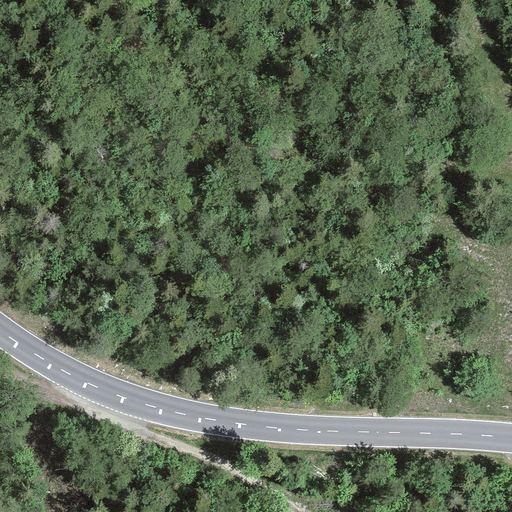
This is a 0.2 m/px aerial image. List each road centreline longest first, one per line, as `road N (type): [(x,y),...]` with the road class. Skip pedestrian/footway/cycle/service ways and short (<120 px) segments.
road 1 (secondary): [(511,438),(284,428),(165,410),(97,387),(0,330)]
road 2 (track): [(300,511),(121,416),(97,387)]
